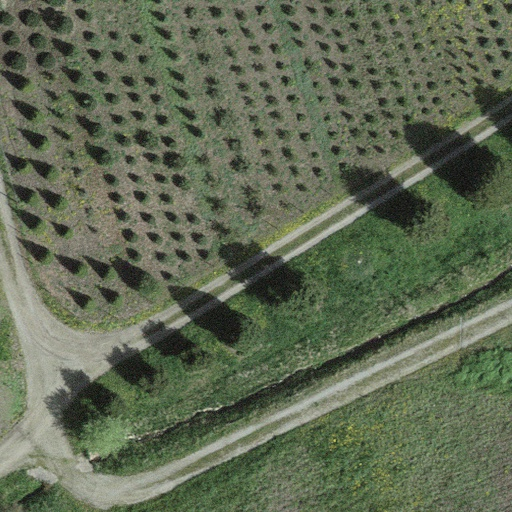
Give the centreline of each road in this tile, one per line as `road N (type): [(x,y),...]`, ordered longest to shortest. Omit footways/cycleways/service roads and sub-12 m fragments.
road 1 (track): [(0,212),(48,414),(63,456),(96,490),(147,485),(511,308)]
road 2 (track): [(511,105),(125,342),(40,367)]
